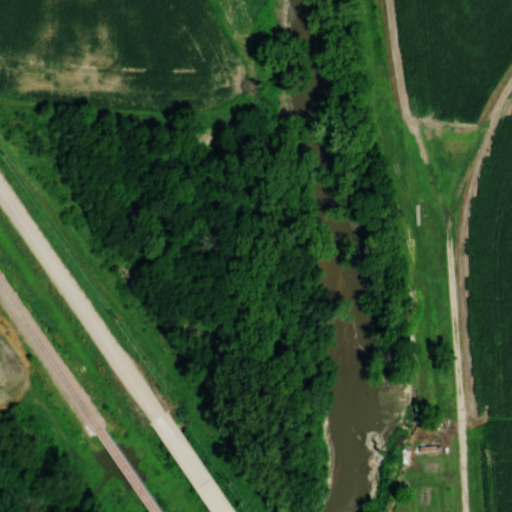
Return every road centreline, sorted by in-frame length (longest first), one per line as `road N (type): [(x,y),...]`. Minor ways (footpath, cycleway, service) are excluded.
road 1 (track): [(465,511),(447,228),(396,67),(386,0)]
road 2 (tertiary): [(162,421),(0,182)]
road 3 (track): [(447,228),(511,78)]
